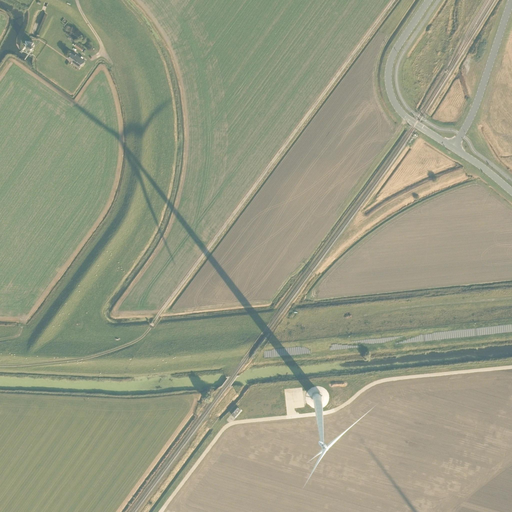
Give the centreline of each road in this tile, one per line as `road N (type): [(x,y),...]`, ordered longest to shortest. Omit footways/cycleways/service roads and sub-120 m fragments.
road 1 (unclassified): [(452,147),(405,117),(389,91),(392,55),(428,0)]
road 2 (tertiary): [(452,147),(511,0)]
